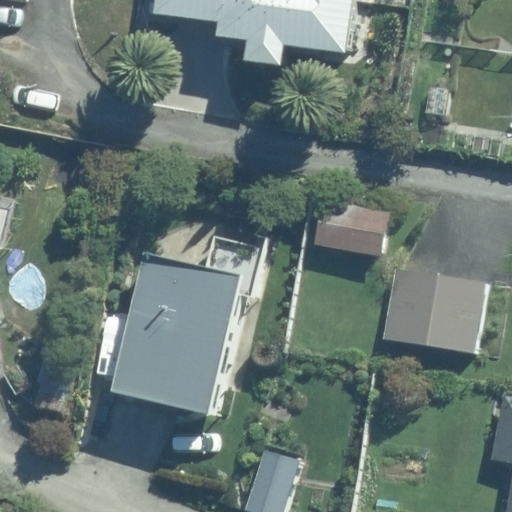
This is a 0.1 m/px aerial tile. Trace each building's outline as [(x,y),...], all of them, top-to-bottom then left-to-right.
[(307,59),(372,66),(376,0),(174,0),(172,21),(242,28),(240,46),(267,48),(265,70),(305,74),(307,59)] [(0,189),(0,332),(16,329),(0,281),(0,262),(10,264),(21,192),(0,189)] [(320,251),(392,262),(399,217),(327,206),(320,251)] [(161,265),(134,407),(232,426),(259,283),(161,265)] [(390,346),(486,357),(494,285),(399,274),(390,346)] [(511,511),(511,404),(509,404),(501,463),(511,464),(511,511)]
